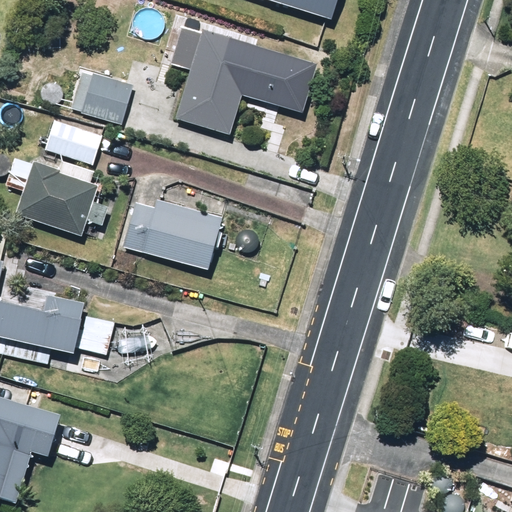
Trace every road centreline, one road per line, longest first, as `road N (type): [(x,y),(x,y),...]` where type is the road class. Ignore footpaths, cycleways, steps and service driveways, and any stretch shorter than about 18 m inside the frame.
road 1 (tertiary): [(320,415),(447,0)]
road 2 (residential): [(320,415),(511,473)]
